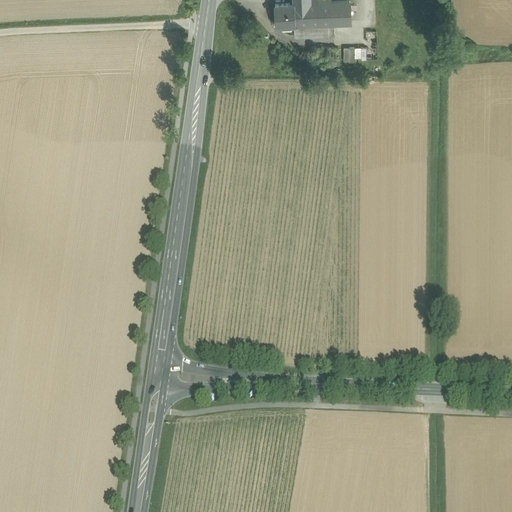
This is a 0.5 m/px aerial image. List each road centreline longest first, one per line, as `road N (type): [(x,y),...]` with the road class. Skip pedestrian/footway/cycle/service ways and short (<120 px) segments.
road 1 (primary): [(160,363),(209,0)]
road 2 (track): [(206,24),(0,31)]
road 3 (tertiary): [(511,393),(306,384)]
road 4 (tertiary): [(157,385),(306,384)]
road 5 (tertiary): [(306,384),(160,363)]
road 6 (primary): [(138,511),(157,385)]
